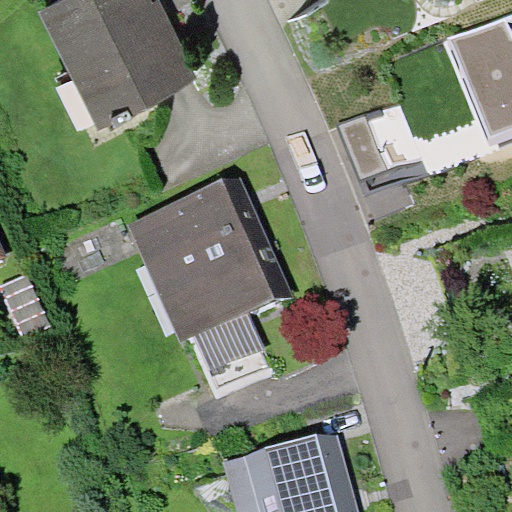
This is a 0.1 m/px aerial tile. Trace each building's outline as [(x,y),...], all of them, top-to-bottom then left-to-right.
[(156,0),(153,2),(151,0),(61,0),(39,11),(98,129),(199,78),(163,7),(159,0),(156,0)] [(511,13),(448,38),(449,41),(447,42),(475,115),(485,140),(511,129),(511,13)] [(364,116),(338,126),(360,181),(387,170),(364,116)] [(128,224),(180,341),(195,335),(249,314),(294,297),(252,202),(241,177),(128,224)] [(51,325),(28,275),(1,287),(24,337),(51,325)] [(264,350),(249,314),(195,335),(209,371),(264,350)] [(358,511),(355,498),(338,434),(225,463),(238,511),(358,511)]
